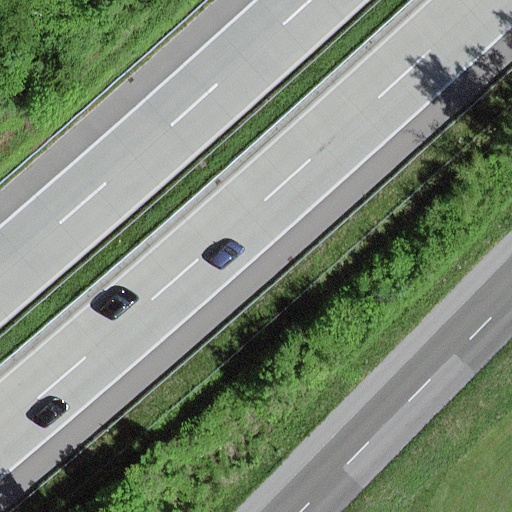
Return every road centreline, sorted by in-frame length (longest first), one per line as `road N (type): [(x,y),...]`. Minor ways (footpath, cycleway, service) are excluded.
road 1 (motorway): [(0,429),(119,330),(475,0)]
road 2 (motorway): [(306,0),(0,271)]
road 3 (unclassified): [(511,302),(310,511)]
